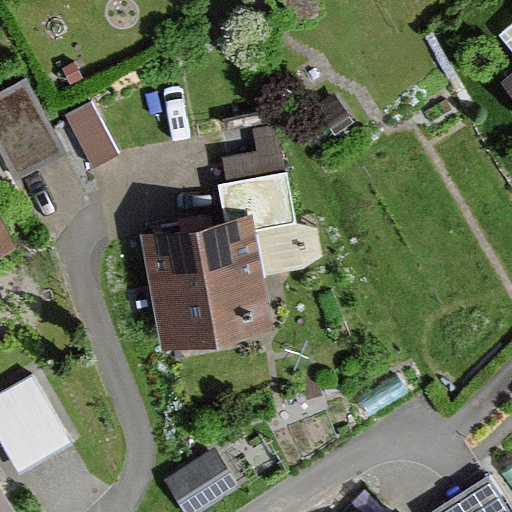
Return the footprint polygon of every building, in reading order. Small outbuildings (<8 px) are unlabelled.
[(511,73),(501,82),(511,94),(511,73)] [(57,154),(20,83),(0,93),(0,149),(14,176),(57,154)] [(232,169),(287,157),(279,116),(223,127),(232,169)] [(144,232),(163,348),(268,332),(249,215),(144,232)] [(0,254),(13,248),(0,222),(0,254)] [(26,377),(0,393),(0,447),(15,473),(66,443),(26,377)] [(197,511),(235,490),(212,451),(166,479),(185,511),(197,511)] [(505,511),(483,481),(439,511),(505,511)] [(0,511),(13,511),(0,488),(0,511)]
